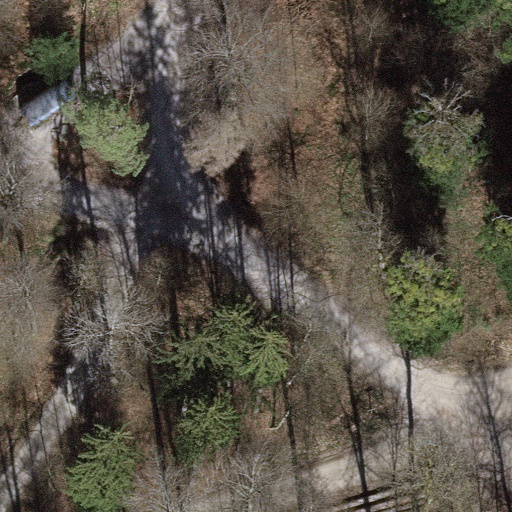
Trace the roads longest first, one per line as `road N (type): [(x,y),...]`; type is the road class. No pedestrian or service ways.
road 1 (track): [(171,11),(167,94),(142,224),(235,258),(321,313),(511,468)]
road 2 (track): [(142,224),(84,375),(0,493)]
road 3 (track): [(447,420),(351,470),(199,511)]
road 4 (track): [(171,11),(42,112),(0,134)]
road 5 (track): [(142,224),(25,186),(0,188)]
